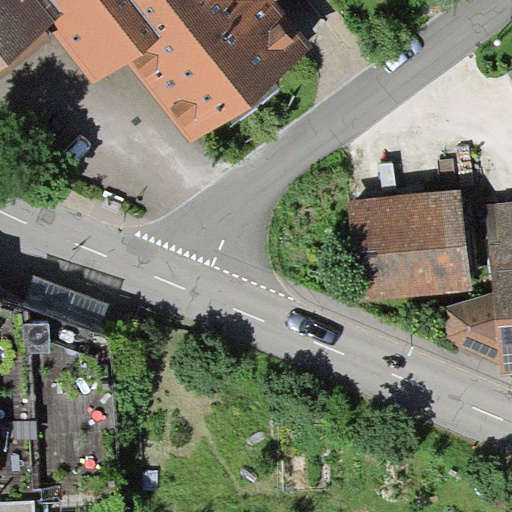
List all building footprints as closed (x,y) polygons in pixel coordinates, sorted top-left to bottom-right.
[(0,0),(0,45),(44,10),(45,10),(37,0),(0,0)] [(37,0),(45,10),(44,10),(93,71),(124,47),(190,130),(298,44),(263,0),(37,0)] [(455,197),(345,209),(354,289),(464,278),(455,197)] [(511,255),(495,257),(498,292),(443,309),(445,334),(504,359),(511,357),(511,255)] [(0,494),(29,492),(30,511),(114,511),(103,333),(18,301),(0,296),(0,494)] [(0,511),(30,511),(29,492),(0,494),(0,511)]
